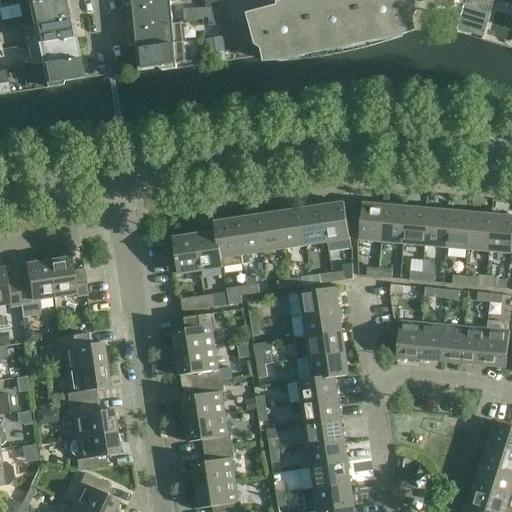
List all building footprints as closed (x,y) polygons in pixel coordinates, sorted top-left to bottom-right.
[(70,18),(66,0),(52,0),(28,4),(32,24),(70,18)] [(132,0),(133,9),(171,3),(179,2),(179,0),(132,0)] [(401,35),(415,30),(413,22),(412,18),(416,12),(414,0),(299,0),(279,4),(279,7),(248,15),(256,44),(262,48),(265,61),(279,60),(279,62),(284,62),(293,61),(298,61),(302,60),(310,59),(354,51),(368,47),(375,45),(389,41),(402,36),(401,35)] [(133,9),(135,29),(173,24),(171,3),(133,9)] [(465,5),(460,21),(479,27),(484,11),(465,5)] [(208,18),(220,17),(219,8),(207,9),(208,18)] [(220,17),(208,18),(209,27),(221,25),(220,17)] [(32,24),(36,44),(74,38),(70,18),(32,24)] [(135,29),(137,50),(182,43),(181,24),(173,25),(173,24),(135,29)] [(30,66),(41,64),(79,58),(74,38),(36,44),(26,46),(30,66)] [(182,43),(137,50),(137,53),(141,68),(142,71),(159,68),(162,71),(177,69),(177,68),(177,64),(184,63),(182,43)] [(214,62),(226,60),(224,51),(212,52),(214,62)] [(41,64),(46,89),(61,86),(63,82),(80,80),(80,77),(79,61),(79,58),(41,64)] [(0,94),(9,93),(7,83),(0,84),(0,94)] [(322,207),(327,242),(328,251),(351,248),(344,203),(322,207)] [(382,242),(385,206),(362,204),(359,240),(382,242)] [(382,242),(403,244),(407,208),(385,206),(382,242)] [(306,246),(327,242),(322,207),(300,210),(306,246)] [(428,210),(407,208),(403,244),(425,246),(428,210)] [(284,249),(306,246),(300,210),(279,213),(284,249)] [(425,246),(446,248),(450,212),(428,210),(425,246)] [(450,212),(446,248),(468,250),(471,214),(450,212)] [(263,252),(284,249),(279,213),(258,216),(263,252)] [(493,216),(471,214),(468,250),(489,252),(493,216)] [(258,216),(236,220),(242,255),(263,252),(258,216)] [(511,217),(493,216),(489,252),(511,253),(511,217)] [(242,255),(236,220),(214,223),(215,233),(217,232),(222,268),(242,265),(241,255),(242,255)] [(215,233),(195,236),(201,271),(222,268),(217,232),(215,233)] [(201,271),(195,236),(173,239),(178,275),(201,271)] [(87,296),(87,295),(83,270),(72,272),(70,259),(47,262),(53,298),(75,295),(75,298),(87,296)] [(16,280),(22,319),(33,318),(36,317),(37,315),(38,313),(39,311),(37,300),(53,298),(47,262),(25,266),(27,279),(16,280)] [(332,273),(333,282),(353,279),(352,265),(342,266),(342,272),(332,273)] [(410,266),(410,273),(409,273),(409,282),(422,283),(422,274),(422,267),(410,266)] [(379,278),(380,269),(367,268),(366,277),(379,278)] [(0,269),(0,305),(9,305),(9,308),(19,306),(21,319),(22,319),(16,280),(5,282),(3,269),(0,269)] [(380,269),(379,278),(391,279),(392,270),(380,269)] [(333,282),(332,273),(319,275),(321,284),(333,282)] [(434,284),(434,275),(422,274),(422,283),(434,284)] [(453,276),(452,285),(465,286),(466,278),(453,276)] [(303,288),(301,278),(289,280),(291,290),(303,288)] [(476,287),(477,279),(466,278),(465,286),(476,287)] [(276,282),(278,292),(291,290),(289,280),(276,282)] [(507,281),(494,280),(493,289),(506,290),(507,281)] [(259,294),(258,285),(246,286),(248,296),(259,294)] [(391,285),(391,287),(390,294),(403,295),(404,286),(391,285)] [(248,296),(246,286),(226,289),(229,306),(242,304),(241,297),(248,296)] [(292,318),(339,310),(335,288),(288,295),(292,318)] [(434,290),(433,299),(446,299),(447,290),(434,290)] [(458,300),(459,291),(447,290),(446,299),(458,300)] [(477,293),(476,302),(489,303),(490,294),(477,293)] [(502,304),(502,295),(490,294),(489,303),(502,304)] [(204,296),(206,309),(214,308),(213,295),(204,296)] [(206,309),(204,296),(181,300),(182,312),(206,309)] [(342,332),(339,310),(292,318),(295,339),(342,332)] [(257,311),(248,312),(250,324),(259,323),(257,311)] [(176,354),(215,348),(211,326),(214,325),(213,314),(203,316),(204,326),(172,331),(176,354)] [(400,322),(399,331),(397,358),(419,360),(422,324),(400,322)] [(487,330),(484,366),(506,368),(510,332),(507,332),(508,323),(487,322),(487,330)] [(252,337),(260,336),(259,323),(250,324),(252,337)] [(419,360),(441,362),(444,326),(422,324),(419,360)] [(441,362),(462,364),(465,328),(444,326),(441,362)] [(487,330),(465,328),(462,364),(484,366),(487,330)] [(345,353),(342,332),(295,339),(297,360),(345,353)] [(66,372),(105,366),(101,343),(88,345),(87,335),(58,339),(59,350),(63,350),(66,372)] [(215,348),(176,354),(179,376),(211,372),(213,382),(223,381),(221,370),(218,370),(215,348)] [(263,353),(255,355),(256,367),(265,365),(263,353)] [(300,380),(313,379),(313,380),(334,376),(334,378),(349,376),(345,353),(297,360),(300,380)] [(33,365),(27,365),(27,376),(38,375),(37,368),(33,365)] [(258,379),(267,378),(265,365),(256,367),(258,379)] [(105,366),(66,372),(69,394),(66,394),(68,406),(96,401),(95,390),(108,388),(105,366)] [(337,398),(334,378),(334,376),(313,380),(313,379),(300,380),(298,381),(302,403),(337,398)] [(223,381),(213,382),(214,393),(182,398),(186,420),(224,414),(221,392),(224,392),(223,381)] [(0,415),(8,414),(6,395),(0,395),(0,415)] [(264,396),(255,398),(257,410),(265,409),(264,396)] [(302,403),(305,425),(341,419),(337,398),(302,403)] [(96,401),(68,406),(69,417),(73,416),(76,438),(115,432),(111,410),(98,412),(96,401)] [(258,423),(267,421),(265,409),(257,410),(258,423)] [(46,411),(36,412),(37,426),(48,424),(46,411)] [(224,414),(186,420),(189,443),(202,441),(204,451),(233,447),(231,436),(228,437),(224,414)] [(305,425),(308,446),(344,441),(341,419),(305,425)] [(511,427),(496,422),(489,444),(511,451),(511,427)] [(266,430),(267,440),(269,452),(278,451),(274,429),(266,430)] [(72,444),(69,448),(69,452),(72,456),(74,458),(79,458),(79,460),(76,461),(78,472),(107,467),(105,457),(118,455),(115,432),(76,438),(76,442),(74,442),(72,444)] [(308,446),(311,468),(347,462),(344,441),(308,446)] [(511,451),(489,444),(482,464),(511,473),(511,451)] [(233,447),(204,451),(206,462),(192,464),(196,487),(234,481),(231,459),(234,458),(233,447)] [(271,465),(280,463),(278,451),(269,452),(271,465)] [(0,460),(0,487),(7,487),(13,480),(11,469),(4,463),(1,464),(0,460)] [(311,468),(315,489),(350,484),(347,462),(311,468)] [(510,496),(511,489),(511,473),(482,464),(476,485),(510,496)] [(73,506),(86,511),(112,511),(118,502),(106,496),(110,486),(84,474),(79,484),(82,485),(73,506)] [(234,481),(196,487),(199,509),(212,507),(212,511),(242,511),(241,503),(238,503),(234,481)] [(282,482),(273,483),(275,495),(284,494),(282,482)] [(315,489),(318,511),(353,505),(350,484),(315,489)] [(488,511),(504,511),(510,496),(476,485),(469,506),(488,511)] [(277,508),(286,507),(284,494),(275,495),(277,508)]
